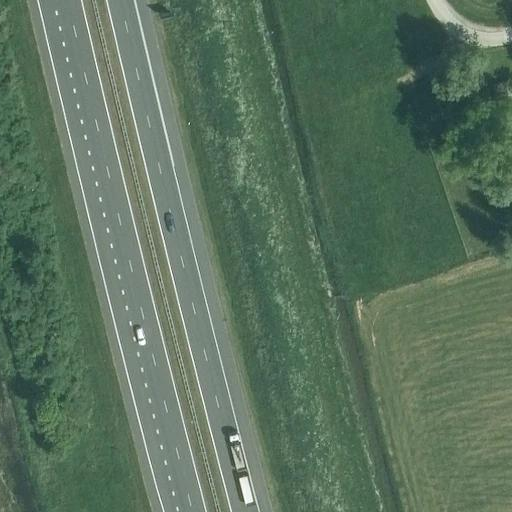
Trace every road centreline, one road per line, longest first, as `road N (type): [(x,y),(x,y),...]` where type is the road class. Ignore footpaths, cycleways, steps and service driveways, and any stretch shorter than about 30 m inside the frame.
road 1 (motorway): [(247,511),(123,0)]
road 2 (motorway): [(70,0),(193,511)]
